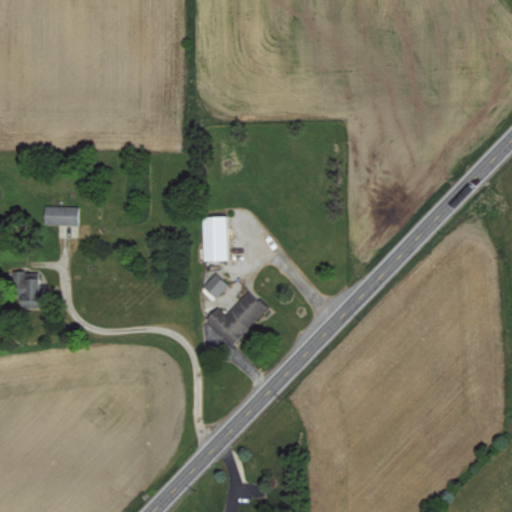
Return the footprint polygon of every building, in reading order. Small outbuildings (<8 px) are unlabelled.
[(82,205),(47,204),(46,222),(81,224),(82,205)] [(231,215),(207,216),(208,259),(232,258),(231,215)] [(214,299),(232,283),(220,271),(203,287),(214,299)] [(44,276),(27,276),(28,301),(45,300),(44,276)] [(272,306),(252,288),(229,313),(220,305),(208,318),(236,344),(272,306)]
